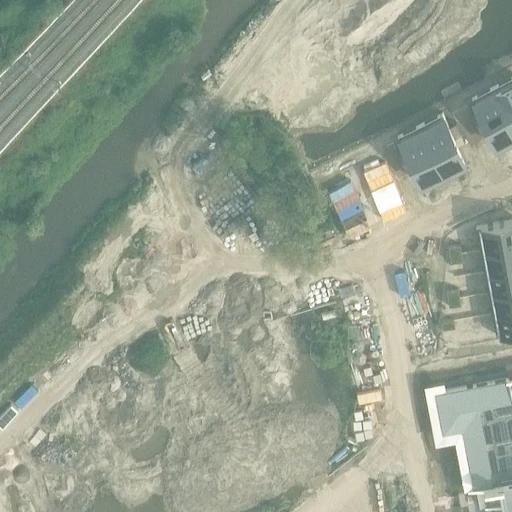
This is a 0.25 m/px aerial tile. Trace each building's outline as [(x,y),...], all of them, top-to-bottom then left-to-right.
[(387,0),(354,0),(353,2),(385,33),(403,14),(387,0)] [(353,2),(336,21),(365,48),(381,30),(385,34),(385,33),(353,2)] [(311,39),(294,58),(326,88),(344,70),(311,39)] [(294,58),(276,76),(306,103),(322,86),(326,89),(326,88),(294,58)] [(511,80),(495,90),(511,123),(511,80)] [(479,114),(472,118),(478,129),(485,125),(496,147),(511,138),(511,123),(495,90),(473,101),(479,114)] [(443,117),(421,128),(443,174),(465,163),(455,141),(462,137),(456,126),(449,130),(443,117)] [(405,152),(398,155),(403,166),(410,163),(421,185),(443,174),(421,128),(398,139),(405,152)] [(364,139),(340,150),(361,195),(385,184),(372,156),(380,152),(375,140),(367,144),(364,139)] [(319,167),(311,170),(316,181),(323,177),(337,207),(361,195),(340,150),(316,161),(319,167)] [(150,204),(135,217),(160,247),(175,234),(173,232),(166,222),(150,204)] [(135,217),(120,229),(145,259),(160,247),(135,217)] [(172,217),(166,222),(173,232),(180,226),(172,217)] [(511,219),(476,226),(480,249),(511,242),(511,219)] [(120,229),(105,242),(131,271),(145,259),(120,229)] [(105,242),(91,254),(116,284),(131,271),(105,242)] [(511,242),(480,249),(484,270),(511,264),(511,242)] [(460,244),(448,246),(450,254),(462,252),(460,244)] [(462,252),(450,254),(451,262),(463,260),(462,252)] [(91,254),(75,267),(83,276),(91,286),(99,295),(101,297),(116,284),(91,254)] [(68,258),(61,263),(69,272),(75,267),(68,258)] [(511,264),(484,270),(488,291),(511,286),(511,264)] [(75,267),(69,272),(77,282),(83,276),(75,267)] [(83,276),(77,282),(85,291),(91,286),(83,276)] [(350,282),(323,311),(335,322),(362,294),(350,282)] [(91,286),(85,291),(93,300),(99,295),(91,286)] [(511,286),(488,291),(492,312),(511,308),(511,286)] [(458,288),(446,290),(448,298),(460,296),(458,288)] [(362,294),(335,322),(347,333),(373,305),(362,294)] [(460,296),(448,298),(449,307),(461,304),(460,296)] [(373,305),(347,333),(348,333),(348,334),(358,344),(385,315),(373,305)] [(511,308),(492,312),(496,334),(511,331),(511,308)] [(385,315),(358,344),(374,359),(401,331),(385,315)] [(247,317),(237,324),(242,331),(252,323),(247,317)] [(454,319),(442,321),(443,330),(455,327),(454,319)] [(252,323),(242,331),(247,337),(257,329),(252,323)] [(213,326),(183,350),(197,368),(227,343),(213,326)] [(316,331),(307,339),(313,345),(322,336),(316,331)] [(8,332),(2,338),(11,346),(17,340),(8,332)] [(322,336),(313,345),(319,350),(327,342),(322,336)] [(2,338),(0,340),(0,362),(17,379),(31,364),(29,362),(20,354),(11,346),(2,338)] [(17,340),(11,346),(20,354),(26,348),(17,340)] [(227,343),(197,368),(211,384),(241,360),(227,343)] [(26,348),(20,354),(29,362),(34,356),(26,348)] [(274,350),(265,358),(270,364),(279,356),(274,350)] [(338,352),(330,361),(336,366),(344,358),(338,352)] [(279,356),(270,364),(275,370),(284,363),(279,356)] [(344,358),(336,366),(342,372),(350,363),(344,358)] [(241,360),(211,384),(224,401),(254,376),(241,360)] [(0,362),(0,388),(4,393),(17,379),(0,362)] [(157,375),(124,395),(136,415),(169,394),(157,375)] [(254,376),(224,401),(238,418),(268,393),(266,390),(265,390),(265,389),(254,376)] [(511,511),(511,377),(435,392),(443,433),(464,429),(475,487),(469,488),(469,490),(483,487),(486,503),(485,503),(485,505),(496,503),(497,511),(511,511)] [(301,384),(292,391),(297,398),(306,390),(301,384)] [(306,390),(297,398),(302,404),(311,396),(306,390)] [(268,393),(238,418),(252,435),(282,410),(268,393)] [(169,394),(136,415),(147,433),(180,413),(169,394)] [(282,410),(252,435),(265,451),(295,427),(282,410)] [(180,413),(147,433),(158,451),(191,431),(180,413)] [(329,417),(319,425),(324,431),(334,423),(329,417)] [(115,418),(104,424),(109,431),(119,425),(115,418)] [(334,423),(324,431),(330,437),(339,430),(334,423)] [(119,425),(109,431),(113,438),(123,432),(119,425)] [(295,427),(265,451),(279,468),(309,443),(295,427)] [(191,431),(158,451),(169,470),(203,450),(191,431)] [(309,443),(279,468),(293,485),(323,461),(309,443)] [(203,450),(169,470),(181,488),(214,468),(203,450)] [(137,455),(127,461),(131,468),(141,462),(137,455)] [(141,462),(131,468),(135,475),(146,469),(141,462)] [(214,468),(181,488),(192,507),(225,487),(214,468)] [(66,477),(30,493),(38,511),(43,511),(75,498),(66,477)] [(101,477),(90,482),(93,489),(104,484),(101,477)] [(104,484),(93,489),(96,497),(107,492),(104,484)] [(225,487),(192,507),(195,511),(224,511),(236,505),(225,487)] [(160,492),(149,498),(154,505),(164,499),(160,492)] [(81,511),(75,498),(43,511),(81,511)] [(164,499),(154,505),(158,511),(168,506),(164,499)]
